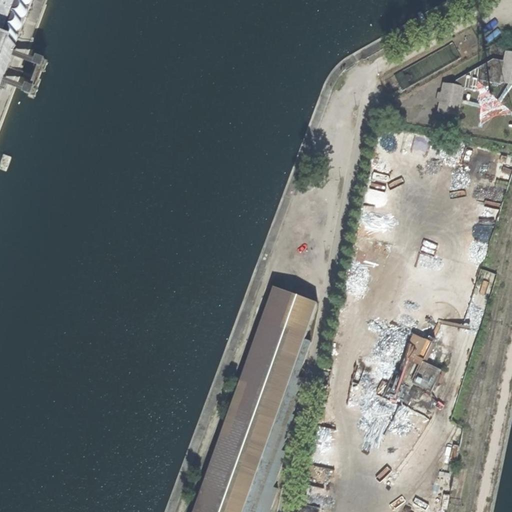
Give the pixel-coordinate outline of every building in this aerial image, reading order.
[(0,0),(0,94),(18,45),(17,45),(32,0),(0,0)] [(511,84),(511,52),(508,52),(506,61),(502,82),(511,84)] [(25,95),(34,98),(48,60),(39,57),(25,95)] [(461,107),(464,89),(455,87),(445,85),(440,112),(460,115),(460,114),(466,115),(467,108),(461,107)] [(0,161),(0,170),(6,173),(11,158),(2,155),(0,161)] [(319,304),(279,290),(254,359),(253,360),(215,465),(214,466),(196,511),(270,511),(279,489),(274,488),(287,451),(283,450),(296,415),(293,414),(300,393),(298,393),(303,379),(299,377),(311,342),(306,340),(319,304)]
